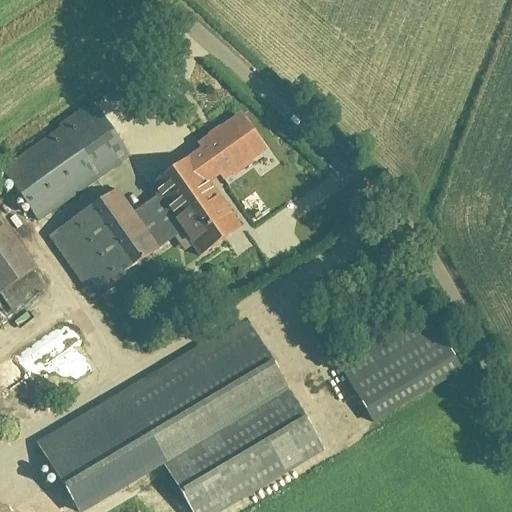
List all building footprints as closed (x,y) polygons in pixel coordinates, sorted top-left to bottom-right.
[(0,175),(34,226),(131,161),(97,111),(0,175)] [(249,160),(264,149),(240,116),(200,145),(223,178),(231,172),(234,176),(251,163),(249,160)] [(202,257),(234,234),(253,220),(226,183),(215,191),(191,159),(150,188),(158,200),(132,219),(112,193),(50,238),(93,297),(183,231),(202,257)] [(0,300),(26,284),(0,241),(0,300)] [(369,421),(460,372),(427,311),(336,360),(369,421)] [(243,324),(118,398),(186,511),(222,511),(320,455),(243,324)] [(57,368),(63,373),(57,378),(66,387),(89,365),(75,351),(57,368)]
